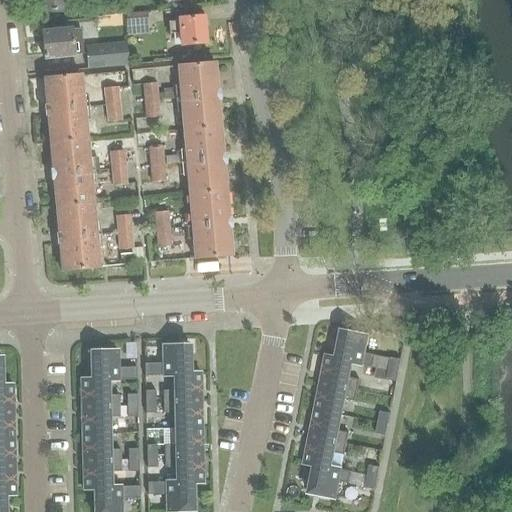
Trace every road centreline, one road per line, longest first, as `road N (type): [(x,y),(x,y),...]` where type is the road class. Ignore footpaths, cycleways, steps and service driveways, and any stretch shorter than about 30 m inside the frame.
road 1 (residential): [(281,294),(283,193),(250,0)]
road 2 (unclassified): [(28,313),(281,294)]
road 3 (unclassified): [(281,294),(511,275)]
road 4 (residential): [(238,511),(281,294)]
road 5 (residential): [(19,219),(0,12)]
road 6 (residential): [(35,511),(28,313)]
